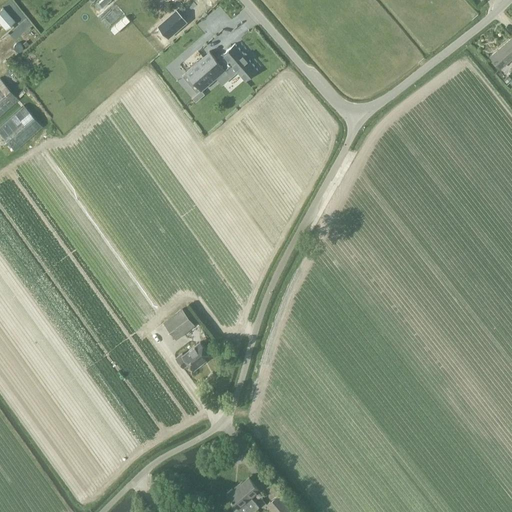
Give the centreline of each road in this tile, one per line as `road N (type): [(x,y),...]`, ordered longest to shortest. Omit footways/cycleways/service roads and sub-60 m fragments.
road 1 (unclassified): [(103,511),(152,464),(227,416),(267,286),(358,121)]
road 2 (unclassified): [(358,121),(503,0)]
road 3 (unclassified): [(358,121),(247,0)]
